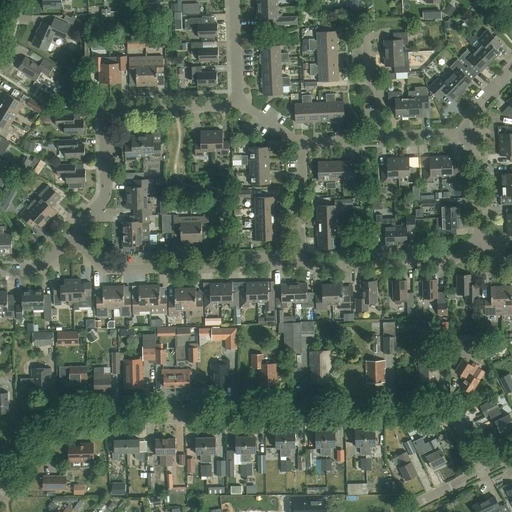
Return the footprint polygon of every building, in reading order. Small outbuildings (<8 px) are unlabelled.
[(182,4),(183,14),(191,14),(191,3),(182,4)] [(278,7),(257,7),(257,18),(268,18),(268,25),(297,24),(297,16),(293,17),(293,18),(286,18),(286,17),(282,17),(282,13),(278,13),(278,7)] [(66,15),(64,20),(73,24),(76,17),(72,16),(72,18),(66,15)] [(190,19),(185,19),(185,29),(198,29),(198,37),(218,36),(217,23),(215,23),(202,24),(202,18),(190,18),(190,19)] [(54,35),(64,39),(70,26),(55,19),(51,26),(42,22),(32,44),(47,50),(54,35)] [(445,29),(454,27),(453,25),(449,20),(444,21),(445,29)] [(479,38),(484,43),(478,49),(491,62),(500,53),(494,48),(500,42),(487,30),(479,38)] [(309,45),(337,43),(337,31),(317,32),(317,40),(315,41),(315,39),(309,39),(309,45)] [(385,53),(403,52),(402,45),(408,45),(408,32),(393,33),(393,40),(384,40),(385,53)] [(218,60),(218,47),(203,48),(203,42),(191,42),(191,54),(199,53),(199,61),(218,60)] [(337,43),(309,45),(309,51),(315,50),(315,48),(317,48),(318,57),(338,56),(337,43)] [(289,53),(280,53),(280,45),(261,46),(262,54),(259,54),(260,59),(289,57),(289,53)] [(491,62),(478,49),(473,55),(467,50),(460,58),(468,66),(472,62),(481,71),(491,62)] [(403,52),(385,53),(385,66),(395,66),(395,73),(409,72),(409,59),(403,60),(403,52)] [(110,63),(110,82),(121,82),(121,70),(127,70),(127,56),(116,56),(116,57),(109,57),(109,63),(110,63)] [(338,56),(318,57),(318,65),(316,65),(316,64),(310,64),(310,69),(338,68),(338,56)] [(18,66),(19,68),(18,69),(29,76),(29,77),(35,81),(41,71),(48,75),(54,65),(44,59),(40,66),(26,57),(22,63),(19,63),(18,64),(18,66)] [(110,63),(109,63),(103,64),(103,57),(93,57),(93,71),(99,71),(100,83),(110,82),(110,63)] [(147,85),(146,63),(140,63),(140,57),(129,58),(130,71),(136,70),(137,86),(147,85)] [(146,63),(147,85),(158,85),(157,70),(164,70),(163,57),(153,57),(153,63),(146,63)] [(281,70),(281,62),(289,62),(289,57),(260,59),(260,63),(262,63),(263,71),(281,70)] [(450,78),(462,90),(471,81),(462,72),(466,68),(458,59),(450,67),(455,72),(450,78)] [(217,85),(217,72),(202,72),(202,66),(187,67),(187,79),(197,79),(198,85),(217,85)] [(338,68),(310,69),(311,75),(316,75),(316,73),(318,73),(319,82),(339,81),(338,68)] [(281,77),(281,70),(263,71),(263,78),(261,78),(261,83),(290,82),(290,77),(281,77)] [(438,97),(444,91),(453,100),(462,90),(450,78),(444,83),(439,78),(430,87),(431,90),(438,97)] [(290,86),(290,82),(261,83),(261,87),(263,87),(264,95),(282,94),(282,86),(290,86)] [(415,91),(408,91),(409,116),(422,116),(422,108),(428,108),(428,94),(425,86),(415,87),(415,91)] [(408,91),(388,92),(389,104),(396,104),(396,117),(409,116),(408,91)] [(1,102),(18,113),(24,104),(6,93),(1,102)] [(335,93),(331,94),(332,123),(337,123),(336,121),(344,120),(343,101),(336,102),(335,93)] [(319,103),(320,121),(327,121),(328,123),(332,123),(331,94),(326,94),(327,102),(319,103)] [(302,95),(302,103),(295,104),(296,123),(304,122),(304,124),(308,124),(307,95),(302,95)] [(320,121),(319,103),(311,103),(311,95),(307,95),(308,124),(313,124),(313,122),(320,121)] [(40,113),(43,108),(31,100),(28,106),(40,113)] [(18,113),(1,102),(0,102),(0,113),(13,122),(18,113)] [(13,122),(0,113),(0,127),(6,131),(13,122)] [(84,133),(84,120),(75,120),(74,114),(55,115),(56,125),(64,125),(65,133),(84,133)] [(500,145),(511,144),(511,127),(509,127),(509,133),(499,134),(500,145)] [(212,151),(212,131),(201,131),(201,142),(195,142),(195,156),(204,156),(204,151),(212,151)] [(212,131),(212,151),(220,151),(221,155),(230,155),(229,141),(223,141),(223,131),(212,131)] [(10,132),(6,138),(17,145),(21,139),(10,132)] [(143,156),(143,135),(132,135),(132,145),(125,146),(126,161),(137,160),(137,156),(143,156)] [(143,135),(143,156),(150,156),(150,160),(161,159),(161,144),(154,145),(153,135),(143,135)] [(0,155),(2,157),(6,150),(10,142),(0,136),(0,155)] [(65,146),(65,149),(65,158),(85,158),(85,145),(72,145),(72,139),(58,140),(58,146),(65,146)] [(511,144),(500,145),(500,156),(510,155),(510,161),(511,161),(511,144)] [(250,160),(269,160),(268,147),(250,148),(250,160)] [(20,164),(27,168),(32,161),(24,156),(20,164)] [(441,176),(441,156),(430,156),(430,166),(424,167),(425,181),(434,181),(433,176),(441,176)] [(441,156),(441,176),(450,176),(450,180),(459,180),(458,165),(452,165),(452,156),(441,156)] [(398,158),(399,178),(407,177),(407,182),(416,182),(416,167),(410,167),(409,157),(398,158)] [(399,178),(398,158),(387,158),(387,168),(381,168),(382,183),(391,183),(391,178),(399,178)] [(4,166),(9,169),(12,163),(7,160),(4,166)] [(250,172),(269,172),(269,160),(250,160),(250,172)] [(343,180),(342,161),(331,162),(331,180),(343,180)] [(342,161),(343,180),(355,180),(355,161),(342,161)] [(331,180),(331,162),(318,162),(319,181),(331,180)] [(57,164),(57,171),(57,175),(66,175),(66,183),(86,182),(85,170),(71,170),(71,164),(57,164)] [(501,185),(511,184),(511,167),(510,167),(511,173),(501,174),(501,185)] [(269,172),(250,172),(251,184),(269,184),(269,172)] [(137,187),(126,187),(126,198),(147,197),(147,191),(151,191),(154,191),(154,179),(151,179),(136,179),(137,187)] [(511,184),(501,185),(502,196),(511,195),(511,201),(511,184)] [(34,205),(50,220),(57,212),(52,207),(61,197),(48,185),(36,198),(39,200),(34,205)] [(255,208),(275,207),(275,196),(255,197),(255,208)] [(147,197),(126,198),(127,208),(137,208),(137,215),(149,215),(152,215),(152,203),(148,203),(147,197)] [(0,203),(0,207),(6,211),(10,203),(3,199),(0,203)] [(50,220),(34,205),(30,210),(27,207),(20,215),(31,225),(35,221),(42,228),(50,220)] [(317,217),(337,216),(337,205),(335,205),(317,205),(317,217)] [(460,206),(441,207),(442,218),(461,217),(460,206)] [(275,207),(255,208),(255,219),(275,218),(275,207)] [(203,216),(191,216),(192,244),(202,244),(202,229),(209,229),(209,214),(203,214),(203,216)] [(377,231),(385,230),(386,245),(397,245),(396,226),(395,218),(382,219),(382,214),(376,215),(377,231)] [(135,221),(122,222),(123,234),(150,233),(149,215),(137,215),(134,215),(135,221)] [(178,215),(174,215),(174,217),(174,230),(181,230),(181,244),(192,244),(191,216),(178,216),(178,215)] [(396,226),(397,245),(408,244),(407,230),(415,229),(415,215),(406,216),(406,225),(396,226)] [(318,227),(338,227),(337,216),(317,217),(318,227)] [(436,229),(435,229),(435,235),(447,234),(447,228),(461,228),(461,217),(442,218),(436,218),(436,229)] [(275,218),(255,219),(256,229),(276,229),(275,218)] [(3,226),(0,226),(0,255),(4,255),(4,253),(12,253),(12,234),(4,235),(3,226)] [(318,238),(338,237),(338,227),(318,227),(318,238)] [(276,229),(256,229),(256,240),(276,240),(276,229)] [(150,233),(123,234),(123,246),(135,245),(135,251),(152,251),(152,245),(150,245),(150,233)] [(338,237),(318,238),(318,249),(338,248),(338,237)] [(479,301),(479,284),(471,284),(471,274),(457,275),(457,294),(466,294),(466,301),(479,301)] [(64,283),(54,284),(54,297),(54,305),(62,305),(62,300),(68,300),(69,305),(74,305),(73,279),(64,279),(64,283)] [(81,279),(73,279),(74,305),(74,309),(79,309),(78,300),(86,300),(92,299),(91,282),(81,283),(81,279)] [(437,298),(438,306),(438,316),(448,315),(446,305),(447,305),(444,292),(437,292),(437,279),(423,280),(423,299),(437,298)] [(393,300),(407,299),(407,307),(414,306),(413,293),(407,293),(407,280),(392,280),(393,300)] [(257,282),(258,302),(266,301),(266,306),(275,306),(275,291),(269,291),(268,281),(257,282)] [(377,302),(376,281),(361,281),(362,298),(356,299),(356,310),(368,310),(368,302),(377,302)] [(221,283),(222,303),(230,303),(230,307),(239,307),(239,292),(233,292),(232,282),(221,283)] [(258,302),(257,282),(246,282),(246,292),(240,292),(241,307),(250,307),(250,302),(258,302)] [(333,305),(333,282),(332,282),(332,284),(322,284),(322,297),(316,297),(316,310),(327,310),(327,305),(333,305)] [(333,282),(333,305),(339,305),(339,309),(350,309),(350,296),(343,296),(343,282),(333,282)] [(222,303),(221,283),(210,283),(210,293),(204,293),(205,308),(214,308),(214,303),(222,303)] [(294,284),(295,301),(302,301),(302,307),(314,307),(314,292),(307,292),(307,283),(294,284)] [(295,301),(294,284),(281,284),(282,308),(288,308),(288,302),(295,301)] [(133,299),(133,314),(150,313),(149,285),(139,285),(139,299),(133,299)] [(160,298),(160,285),(149,285),(150,313),(167,313),(167,298),(160,298)] [(103,300),(97,300),(97,317),(108,317),(108,309),(114,309),(113,286),(103,286),(103,300)] [(124,286),(113,286),(114,309),(120,308),(121,317),(131,316),(131,299),(124,299),(124,286)] [(502,309),(501,286),(491,287),(491,300),(484,300),(485,315),(496,315),(496,309),(502,309)] [(501,286),(502,309),(508,308),(508,314),(511,313),(511,298),(511,286),(501,286)] [(186,310),(185,288),(175,288),(175,302),(168,302),(169,317),(180,316),(180,311),(186,310)] [(185,288),(186,310),(192,310),(192,316),(203,316),(203,301),(196,301),(196,288),(185,288)] [(33,309),(33,290),(22,291),(22,305),(16,305),(17,319),(23,319),(23,310),(33,309)] [(33,290),(33,309),(44,309),(45,320),(52,320),(51,304),(44,304),(44,290),(33,290)] [(0,291),(0,314),(4,314),(4,318),(15,318),(14,305),(8,305),(7,291),(0,291)] [(87,320),(87,328),(95,328),(95,320),(87,320)] [(301,322),(295,322),(280,323),(280,332),(285,332),(286,353),(302,352),(301,322)] [(448,322),(437,322),(437,342),(449,342),(448,322)] [(166,327),(167,336),(176,335),(175,327),(166,327)] [(383,328),(383,337),(384,353),(396,353),(396,336),(395,336),(395,327),(383,328)] [(212,328),(212,340),(225,340),(225,349),(237,349),(237,328),(212,328)] [(89,338),(95,335),(92,330),(86,333),(89,338)] [(34,345),(54,344),(54,331),(33,332),(34,345)] [(70,332),(58,332),(58,341),(58,344),(78,344),(78,332),(70,332)] [(483,332),(477,334),(484,349),(490,346),(483,332)] [(451,334),(452,347),(473,346),(472,333),(451,334)] [(143,347),(143,360),(150,360),(150,364),(155,364),(155,360),(155,347),(155,339),(143,339),(143,347)] [(189,348),(189,362),(198,362),(198,347),(197,347),(197,343),(189,343),(189,348)] [(156,363),(166,363),(166,349),(155,349),(156,363)] [(310,351),(311,366),(312,366),(312,383),(330,383),(330,367),(331,367),(330,350),(310,351)] [(278,384),(277,363),(264,363),(263,354),(252,354),(252,367),(259,367),(259,385),(278,384)] [(457,369),(468,376),(461,386),(472,393),(480,380),(473,376),(481,363),(476,360),(474,363),(465,357),(457,369)] [(124,367),(125,388),(143,387),(142,366),(142,359),(134,359),(124,360),(124,367)] [(439,367),(439,359),(419,359),(419,367),(420,367),(421,381),(438,380),(438,367),(439,367)] [(386,368),(386,360),(365,361),(366,370),(367,369),(367,382),(385,382),(385,368),(386,368)] [(230,386),(229,364),(211,365),(212,386),(230,386)] [(87,366),(60,367),(61,380),(65,380),(65,389),(82,389),(81,378),(87,378),(87,366)] [(95,391),(111,391),(111,373),(104,373),(104,367),(94,367),(95,391)] [(33,391),(52,390),(51,368),(32,369),(33,391)] [(192,369),(177,370),(177,387),(191,387),(190,375),(192,375),(192,369)] [(177,370),(162,370),(162,376),(164,376),(164,387),(177,387),(177,370)] [(511,379),(509,374),(500,379),(507,394),(511,390),(511,379)] [(0,412),(9,413),(8,393),(0,393),(0,386),(0,412)] [(489,414),(492,412),(496,421),(495,421),(500,432),(511,426),(511,410),(508,412),(509,414),(503,417),(495,399),(484,404),(489,414)] [(366,454),(365,430),(356,430),(356,446),(362,446),(362,454),(366,454)] [(365,430),(366,454),(371,454),(371,446),(376,446),(375,430),(365,430)] [(327,455),(326,431),(316,431),(316,447),(322,447),(322,455),(327,455)] [(326,431),(327,455),(331,455),(331,447),(336,447),(336,431),(326,431)] [(286,456),(286,432),(276,432),(276,448),(281,448),(282,456),(286,456)] [(286,432),(286,456),(291,456),(291,448),(296,448),(296,432),(286,432)] [(246,464),(246,461),(247,461),(246,437),(236,437),(237,453),(242,453),(242,461),(241,461),(241,464),(241,475),(246,475),(246,464)] [(246,437),(247,461),(252,461),(251,453),(256,453),(256,437),(246,437)] [(422,437),(413,442),(417,451),(426,446),(422,437)] [(207,462),(206,438),(196,438),(196,454),(202,454),(202,462),(207,462)] [(206,438),(207,462),(211,462),(211,454),(216,454),(216,438),(206,438)] [(403,440),(404,442),(404,443),(410,455),(417,451),(411,439),(409,440),(408,438),(403,440)] [(127,452),(127,439),(114,440),(115,453),(113,453),(113,459),(119,459),(120,452),(127,452)] [(127,439),(127,452),(135,452),(137,459),(142,459),(142,452),(140,452),(140,439),(127,439)] [(166,466),(166,439),(156,439),(156,455),(161,455),(161,466),(166,466)] [(166,439),(166,466),(172,466),(172,455),(176,455),(176,439),(166,439)] [(446,460),(441,449),(440,450),(434,439),(427,443),(433,454),(427,457),(432,467),(446,460)] [(70,461),(94,460),(94,444),(69,444),(70,461)] [(316,449),(306,449),(306,465),(316,465),(316,449)] [(406,452),(399,455),(404,465),(400,467),(406,481),(418,475),(411,461),(411,462),(406,452)] [(266,473),(265,455),(258,455),(258,473),(266,473)] [(226,460),(217,460),(218,476),(226,476),(226,460)] [(172,474),(167,474),(168,488),(169,494),(186,493),(186,487),(173,487),(172,474)] [(67,489),(66,477),(44,477),(44,489),(67,489)] [(348,484),(348,495),(368,494),(367,483),(348,484)] [(74,494),(84,494),(84,485),(74,485),(74,494)] [(231,486),(231,494),(242,494),(242,486),(231,486)] [(291,511),(325,511),(325,500),(308,500),(308,497),(291,497),(291,494),(285,494),(285,500),(291,500),(291,511)] [(157,505),(157,495),(149,496),(150,505),(157,505)] [(481,504),(480,502),(473,506),(475,511),(502,511),(495,497),(481,504)] [(270,511),(271,501),(250,500),(250,511),(270,511)] [(48,507),(53,511),(57,506),(51,502),(48,507)]
